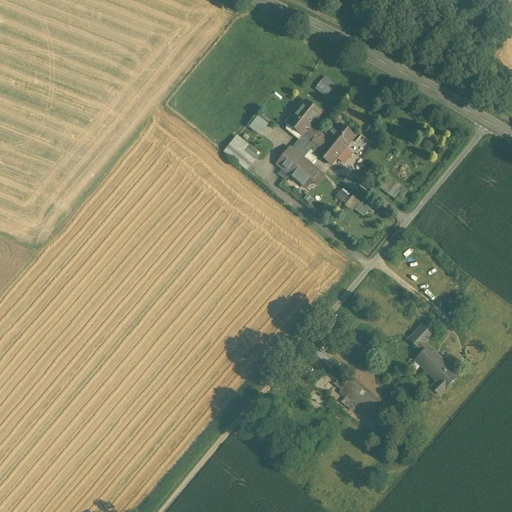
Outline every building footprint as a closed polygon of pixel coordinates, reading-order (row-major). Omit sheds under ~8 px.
[(325,76),(315,88),(326,97),(336,85),(325,76)] [(288,122),(304,134),(311,126),(321,114),(305,101),(288,122)] [(258,118),(251,127),(260,135),(268,125),(258,118)] [(329,138),(343,150),(354,137),(340,125),(329,138)] [(321,148),(317,153),(331,164),(340,154),(342,155),(344,153),(342,151),(343,150),(329,138),(328,140),(311,126),(304,134),(321,148)] [(317,153),(321,148),(304,134),(292,149),(304,159),(312,149),(317,153)] [(249,146),(237,137),(225,153),(247,170),(254,161),(243,152),(249,146)] [(259,155),(249,146),(243,152),(254,161),(259,155)] [(292,149),(291,148),(277,165),(306,188),(319,172),(313,167),(314,166),(304,159),(292,149)] [(378,186),(388,194),(396,184),(386,176),(378,186)] [(346,206),(352,211),(358,203),(352,198),(346,206)] [(364,216),(368,209),(359,202),(354,210),(364,216)] [(432,388),(439,395),(445,390),(459,376),(429,347),(428,348),(424,344),(433,335),(423,325),(409,340),(419,349),(423,353),(415,361),(437,382),(432,388)] [(325,366),(330,370),(335,363),(315,347),(307,358),(322,370),(325,366)] [(351,378),(340,392),(371,417),(382,402),(351,378)]
